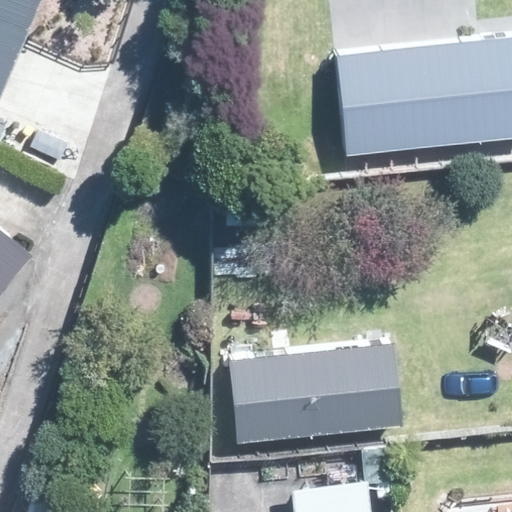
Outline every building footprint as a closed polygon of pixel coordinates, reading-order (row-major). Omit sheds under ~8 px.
[(0,0),(0,86),(25,31),(37,0),(0,0)] [(511,129),(511,29),(440,36),(404,39),(412,139),(417,137),(419,159),(466,154),(465,134),(511,129)] [(307,72),(268,110),(293,137),(333,99),(307,72)] [(178,188),(139,183),(128,270),(167,275),(178,188)] [(0,285),(30,251),(0,225),(0,285)] [(251,359),(260,436),(414,420),(405,343),(251,359)] [(297,511),(381,511),(379,478),(296,484),(297,509),(297,511)] [(34,495),(28,511),(71,511),(72,508),(34,495)]
